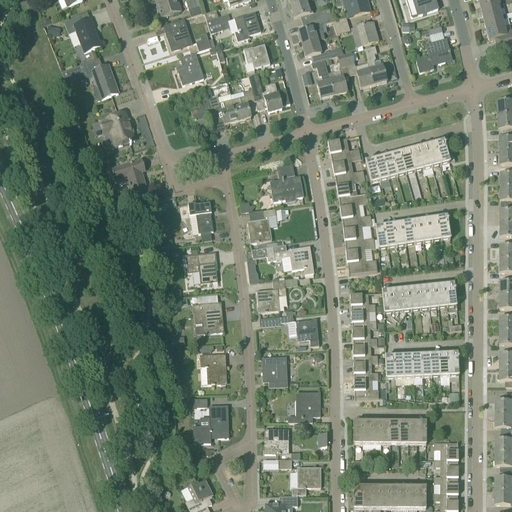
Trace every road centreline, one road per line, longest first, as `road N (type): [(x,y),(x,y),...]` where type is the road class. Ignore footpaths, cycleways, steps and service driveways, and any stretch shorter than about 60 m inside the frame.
road 1 (residential): [(240,511),(252,506),(254,486),(231,158)]
road 2 (primary): [(122,511),(53,306),(0,180)]
road 3 (residential): [(334,414),(323,228),(306,134)]
road 4 (residential): [(231,158),(193,169),(167,158),(108,0)]
road 5 (residential): [(476,511),(475,341)]
road 6 (residential): [(476,125),(376,152),(359,141),(356,121)]
road 7 (residential): [(306,134),(269,0)]
